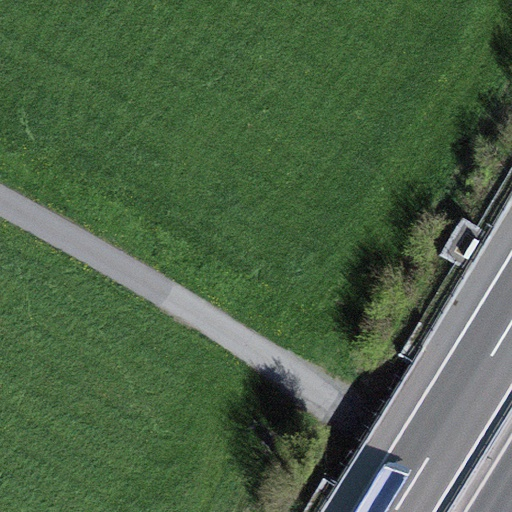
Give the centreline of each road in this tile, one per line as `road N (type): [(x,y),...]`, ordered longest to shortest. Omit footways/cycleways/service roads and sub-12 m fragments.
road 1 (track): [(0,201),(375,421),(509,511)]
road 2 (motorway): [(511,320),(394,511)]
